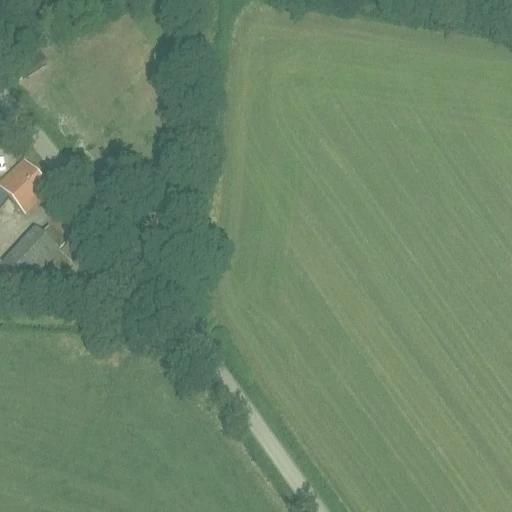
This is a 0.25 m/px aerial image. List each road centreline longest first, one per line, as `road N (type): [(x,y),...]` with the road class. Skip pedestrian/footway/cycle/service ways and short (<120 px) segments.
road 1 (unclassified): [(320,511),(174,302),(0,94)]
road 2 (track): [(0,301),(174,302)]
